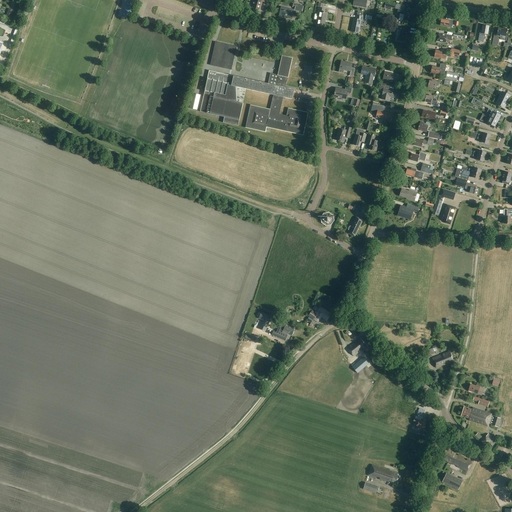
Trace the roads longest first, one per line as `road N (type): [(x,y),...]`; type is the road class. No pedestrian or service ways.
road 1 (track): [(0,91),(96,139),(292,213)]
road 2 (track): [(136,511),(240,427),(320,335)]
road 3 (residential): [(372,234),(419,64)]
road 4 (residential): [(333,46),(255,28),(199,0)]
road 5 (unclassified): [(443,421),(436,395),(361,327)]
road 6 (residential): [(477,237),(511,115)]
